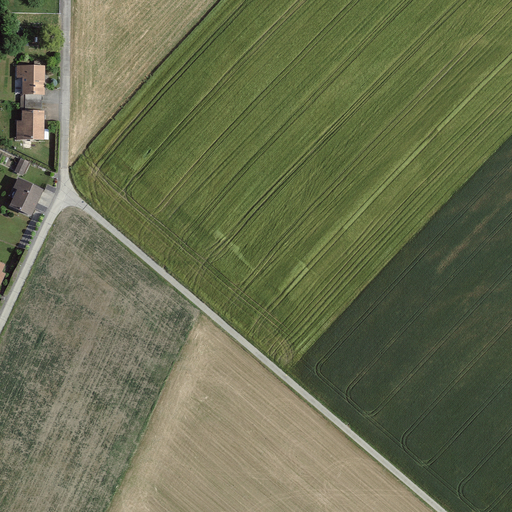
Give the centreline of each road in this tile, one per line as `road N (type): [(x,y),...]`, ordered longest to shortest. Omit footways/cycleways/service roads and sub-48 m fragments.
road 1 (track): [(62,194),(443,511)]
road 2 (residential): [(0,325),(62,194),(66,0)]
